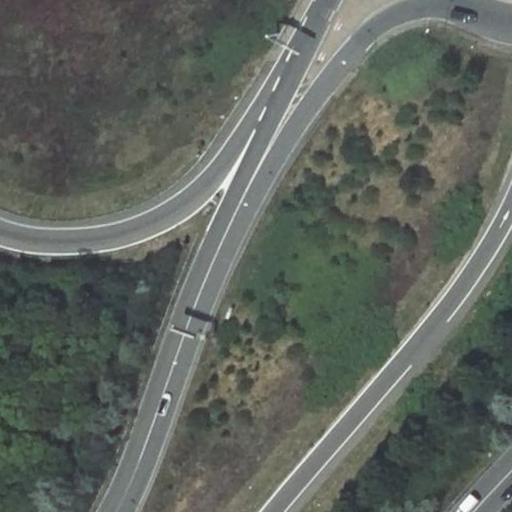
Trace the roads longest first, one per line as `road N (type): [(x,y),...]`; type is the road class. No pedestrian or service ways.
road 1 (motorway): [(272,511),(425,335),(511,203)]
road 2 (motorway): [(299,51),(222,163),(160,215),(76,237),(0,227)]
road 3 (secondary): [(116,511),(208,270),(254,173)]
road 4 (secondary): [(254,173),(363,36),(391,16),(454,1)]
road 5 (secondary): [(299,51),(254,173)]
